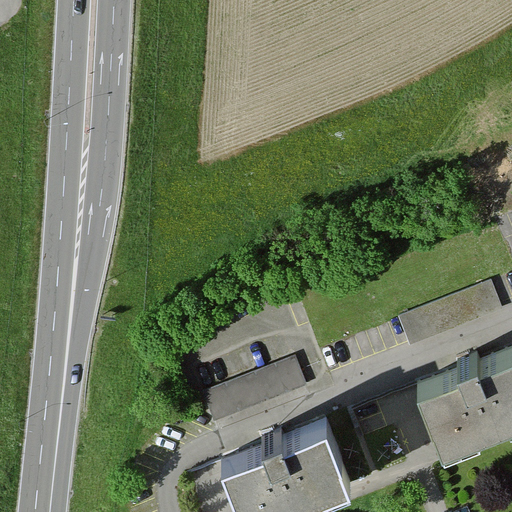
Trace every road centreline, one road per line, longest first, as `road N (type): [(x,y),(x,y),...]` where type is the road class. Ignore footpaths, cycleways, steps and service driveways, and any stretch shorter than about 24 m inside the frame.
road 1 (residential): [(511,313),(199,437),(178,476),(195,511)]
road 2 (trunk): [(59,360),(105,133),(113,0)]
road 3 (trunk): [(73,0),(59,360)]
road 4 (trunk): [(59,360),(42,511)]
